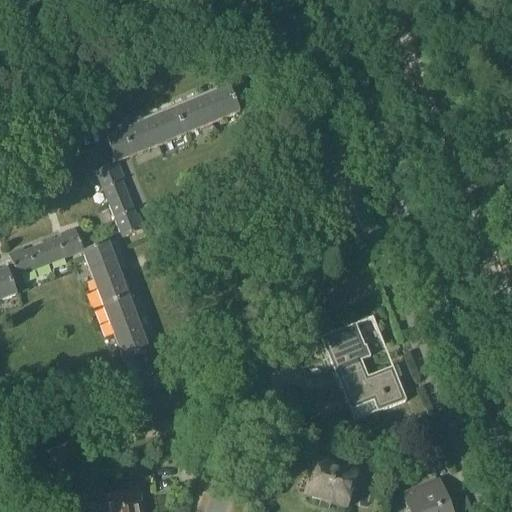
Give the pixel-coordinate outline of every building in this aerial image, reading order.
[(202,28),(217,21),(211,6),(196,13),(202,28)] [(227,85),(195,98),(208,127),(239,114),(227,85)] [(164,111),(177,140),(208,127),(195,98),(164,111)] [(134,124),(146,153),(177,140),(164,111),(134,124)] [(116,165),(146,153),(134,124),(119,130),(121,134),(105,141),(115,166),(116,165)] [(107,207),(126,199),(119,181),(122,180),(116,165),(115,166),(94,174),(107,207)] [(126,199),(107,207),(121,240),(143,231),(137,216),(134,218),(126,199)] [(41,247),(48,266),(82,253),(74,232),(59,238),(60,240),(41,247)] [(82,256),(92,283),(121,272),(111,244),(82,256)] [(16,279),(48,266),(41,247),(23,254),(22,252),(8,258),(16,279)] [(0,270),(0,303),(16,297),(5,268),(0,270)] [(102,310),(131,299),(121,272),(92,283),(102,310)] [(113,337),(142,326),(131,299),(102,310),(113,337)] [(142,326),(113,337),(123,365),(135,360),(152,353),(142,326)] [(320,340),(337,383),(363,373),(359,363),(369,359),(364,348),(363,349),(362,347),(354,326),(353,327),(320,340)] [(156,352),(152,353),(135,360),(147,390),(171,381),(166,370),(164,371),(156,352)] [(363,373),(337,383),(348,413),(372,404),(377,415),(404,404),(400,392),(391,370),(382,373),(366,380),(363,373)] [(51,472),(57,484),(79,473),(68,448),(36,463),(21,431),(9,437),(29,482),(51,472)] [(346,472),(348,463),(327,457),(325,465),(317,463),(316,466),(312,467),(309,476),(312,479),(305,498),(342,510),(354,474),(346,472)] [(435,498),(431,486),(403,497),(409,511),(447,511),(441,495),(435,498)] [(137,511),(135,495),(102,501),(103,511),(137,511)]
